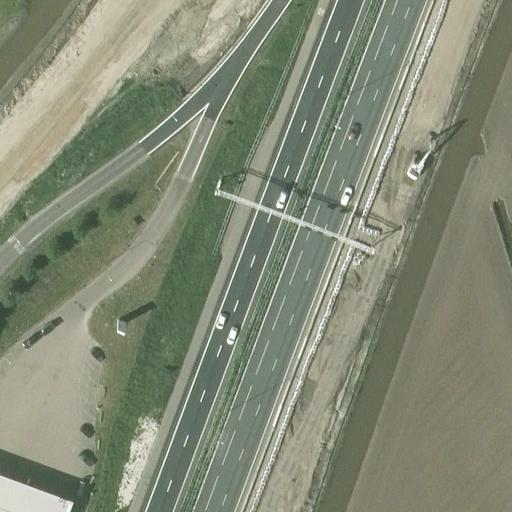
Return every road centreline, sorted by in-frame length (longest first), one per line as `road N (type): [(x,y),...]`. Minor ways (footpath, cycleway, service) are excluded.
road 1 (motorway): [(349,0),(157,511)]
road 2 (motorway): [(212,511),(404,0)]
road 3 (motorway): [(167,0),(0,162)]
